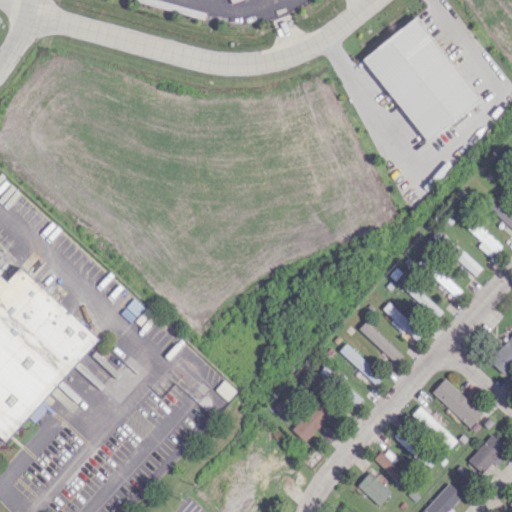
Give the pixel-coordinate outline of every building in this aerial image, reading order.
[(425,141),(479,100),(416,16),(362,56),(425,141)] [(511,233),(511,232),(511,217),(489,196),(482,204),(511,233)] [(490,257),(501,245),(473,221),(466,229),(480,241),(477,246),(490,257)] [(481,268),(444,234),(437,241),(474,275),(481,268)] [(461,290),(433,263),(426,270),(454,296),(461,290)] [(98,338),(18,267),(6,281),(0,275),(0,437),(5,442),(27,417),(33,422),(48,406),(43,401),(98,338)] [(403,288),(435,318),(442,311),(409,281),(403,288)] [(380,309),(413,340),(420,333),(387,302),(380,309)] [(511,364),(511,333),(488,360),(503,374),(511,364)] [(374,384),(382,377),(345,343),(338,350),(374,384)] [(468,427),(481,413),(444,378),(431,391),(468,427)] [(352,407),(360,400),(344,382),(336,389),(352,407)] [(305,441),(329,413),(315,402),(291,430),(305,441)] [(456,441),(419,406),(410,416),(447,450),(456,441)] [(427,467),(434,460),(400,428),(392,435),(427,467)] [(473,483),(503,445),(488,433),(458,472),(473,483)] [(373,459),(402,487),(409,479),(391,462),(396,458),(384,447),(373,459)] [(390,492),(369,471),(356,484),(377,505),(390,492)] [(427,505),(434,511),(444,511),(461,495),(448,482),(427,505)]
